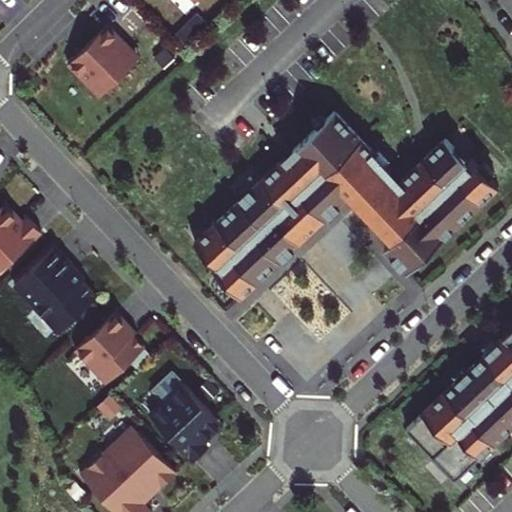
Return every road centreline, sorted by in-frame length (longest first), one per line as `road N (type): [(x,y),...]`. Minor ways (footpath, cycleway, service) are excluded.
road 1 (residential): [(314,437),(0,103)]
road 2 (residential): [(511,252),(314,437)]
